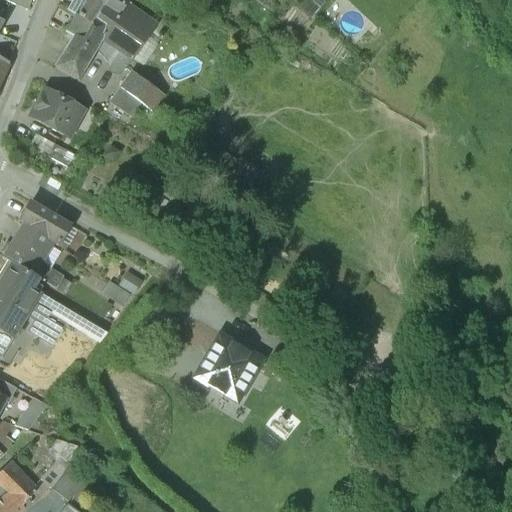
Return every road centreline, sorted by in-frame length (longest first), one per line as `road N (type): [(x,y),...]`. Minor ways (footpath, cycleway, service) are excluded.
road 1 (residential): [(0,170),(290,329),(334,373),(357,442)]
road 2 (residential): [(0,122),(48,0)]
